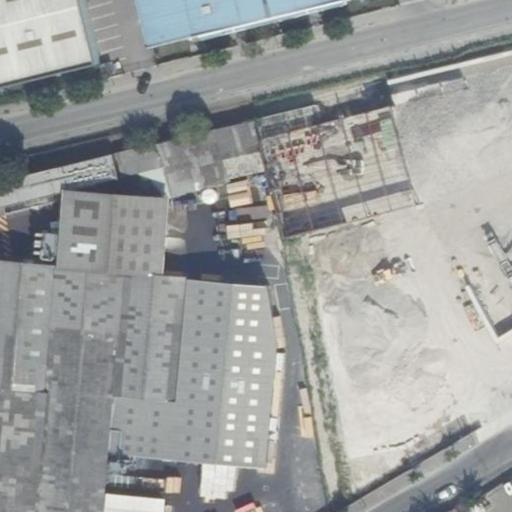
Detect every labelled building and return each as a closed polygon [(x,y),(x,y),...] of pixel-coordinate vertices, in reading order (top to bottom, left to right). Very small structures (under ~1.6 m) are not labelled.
[(0,0),(0,80),(104,56),(89,0),(0,0)] [(143,0),(152,34),(201,24),(203,27),(315,0),(143,0)] [(104,59),(108,71),(115,69),(112,57),(104,59)] [(291,232),(511,177),(511,72),(372,108),(367,89),(262,116),(272,169),(274,168),(291,232)] [(231,179),(272,169),(262,116),(123,150),(128,172),(169,161),(177,193),(203,186),(198,163),(225,155),(231,179)] [(203,186),(231,179),(225,155),(198,163),(203,186)] [(95,157),(58,166),(63,186),(99,178),(95,157)] [(63,186),(58,166),(20,176),(24,195),(63,186)] [(0,201),(24,195),(20,176),(0,180),(0,201)] [(64,261),(164,271),(171,199),(70,187),(64,261)] [(511,199),(502,202),(511,239),(511,199)] [(257,231),(223,230),(223,249),(257,250),(257,231)] [(191,274),(164,271),(64,261),(3,256),(0,286),(0,511),(107,511),(118,391),(181,397),(191,274)] [(181,397),(176,451),(273,459),(283,347),(270,280),(191,274),(181,397)] [(474,416),(466,402),(415,432),(416,436),(401,446),(407,456),(474,416)] [(299,511),(317,511),(335,502),(324,445),(277,455),(286,511),(298,511),(299,511)]
